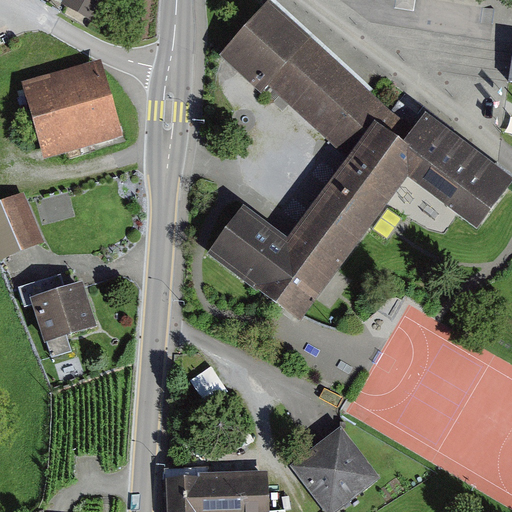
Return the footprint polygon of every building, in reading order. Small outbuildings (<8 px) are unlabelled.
[(108,0),(68,0),(67,3),(98,20),(108,0)] [(210,254),(302,319),(409,177),(479,228),(511,182),(511,175),(427,113),(415,129),(270,0),(222,54),(263,90),(270,82),(351,155),(289,237),(244,206),(210,254)] [(127,141),(108,67),(29,87),(47,161),(127,141)] [(28,201),(0,211),(0,245),(6,263),(46,248),(28,201)] [(27,301),(63,291),(59,279),(24,289),(27,301)] [(31,306),(46,350),(98,333),(83,289),(31,306)] [(208,402),(229,389),(215,367),(194,380),(208,402)] [(346,511),(386,482),(347,431),(298,470),(330,511),(346,511)] [(270,511),(268,475),(199,479),(199,483),(165,485),(166,511),(270,511)]
